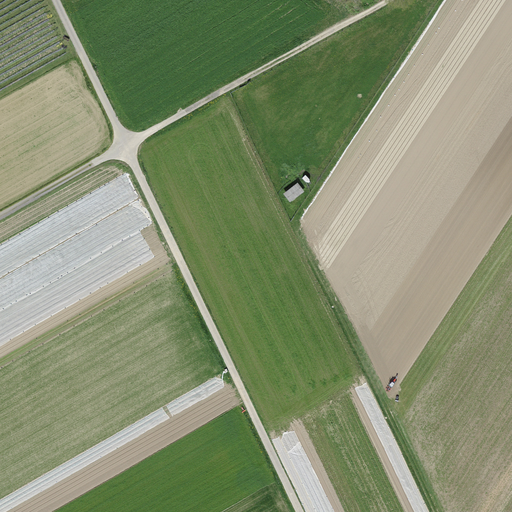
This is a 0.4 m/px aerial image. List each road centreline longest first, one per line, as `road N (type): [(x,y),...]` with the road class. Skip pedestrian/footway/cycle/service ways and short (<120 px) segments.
road 1 (track): [(54,0),(300,511)]
road 2 (track): [(390,0),(0,215)]
